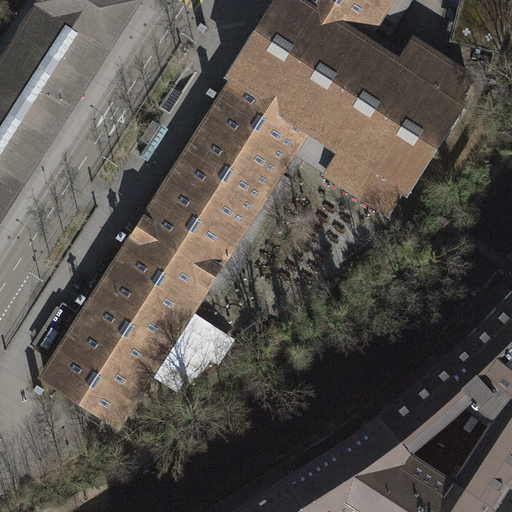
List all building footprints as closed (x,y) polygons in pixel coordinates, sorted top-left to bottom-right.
[(42,0),(0,66),(0,218),(37,161),(140,1),(137,0),(42,0)] [(141,228),(45,377),(82,400),(118,423),(205,288),(218,268),(231,277),(280,201),(267,192),(279,172),(282,168),(293,175),(305,155),(315,161),(389,209),(401,189),(402,190),(402,191),(407,195),(411,189),(410,188),(460,110),(461,111),(465,105),(459,102),(458,103),(456,102),(469,81),(413,45),(400,65),(395,62),(402,51),(376,35),(369,45),(363,42),(380,15),(389,0),(278,0),(264,22),(263,21),(255,33),(248,45),(249,46),(232,73),(231,72),(227,78),(233,82),(233,80),(235,82),(228,93),(141,228)] [(413,0),(389,0),(380,15),(397,26),(413,0)] [(511,4),(511,0),(460,0),(450,43),(500,55),(511,4)] [(178,91),(174,88),(162,107),(170,112),(182,93),(178,91)] [(149,145),(161,126),(153,121),(141,140),(149,145)] [(148,162),(169,129),(162,125),(161,126),(149,145),(141,158),(148,162)] [(300,185),(279,172),(267,192),(280,201),(231,277),(218,268),(205,288),(225,301),(300,185)] [(511,294),(489,319),(460,347),(421,384),(380,417),(410,454),(411,453),(453,419),(472,401),(482,411),(488,416),(494,420),(473,452),(469,459),(464,466),(454,481),(453,482),(494,508),(500,500),(505,492),(509,485),(511,480),(511,294)] [(492,511),(494,508),(453,482),(454,481),(411,453),(410,454),(380,417),(349,440),(287,479),(307,511),(492,511)] [(307,511),(287,479),(234,511),(307,511)]
